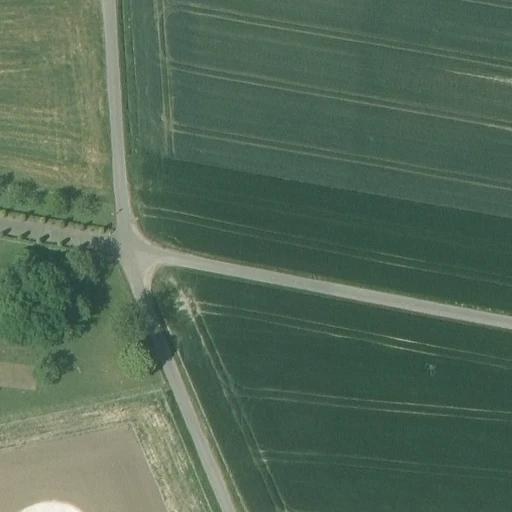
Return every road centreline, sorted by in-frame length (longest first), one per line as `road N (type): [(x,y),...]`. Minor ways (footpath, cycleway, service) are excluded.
road 1 (unclassified): [(127,252),(511,326)]
road 2 (unclassified): [(224,511),(137,296),(127,252)]
road 3 (unclassified): [(127,252),(107,0)]
